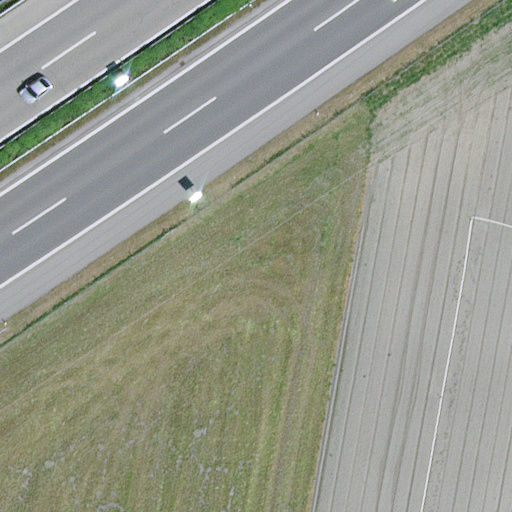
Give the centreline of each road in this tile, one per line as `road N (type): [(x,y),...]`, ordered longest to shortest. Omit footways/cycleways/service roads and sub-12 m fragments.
road 1 (motorway): [(0,241),(356,0)]
road 2 (motorway): [(162,0),(0,108)]
